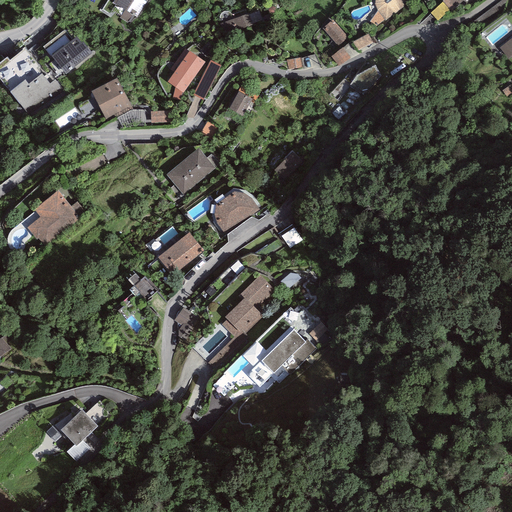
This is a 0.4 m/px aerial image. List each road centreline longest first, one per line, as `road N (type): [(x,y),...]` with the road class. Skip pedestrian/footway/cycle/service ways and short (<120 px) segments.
road 1 (residential): [(429,35),(428,58),(373,103),(281,213),(178,297),(161,393),(118,425),(40,511)]
road 2 (residential): [(0,191),(80,136),(188,128),(242,65),(286,75),(333,72),(401,35),(429,35)]
